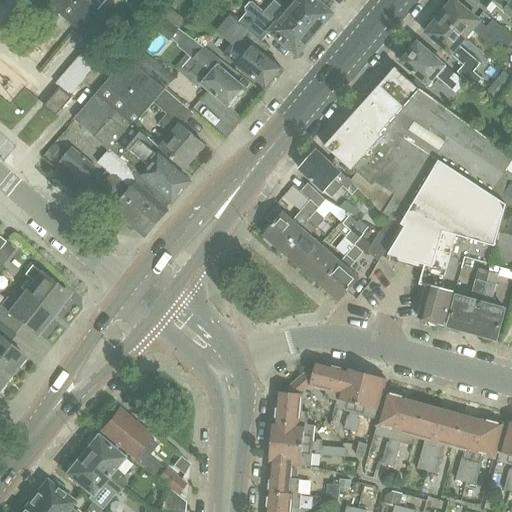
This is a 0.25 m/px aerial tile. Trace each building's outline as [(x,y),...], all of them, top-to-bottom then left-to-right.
[(34,0),(28,8),(29,9),(30,8),(50,25),(49,26),(51,27),(60,15),(88,39),(107,16),(99,10),(107,0),(34,0)] [(318,33),(322,28),(322,25),(330,15),(319,5),(323,0),(296,0),(297,1),(287,13),(313,35),(315,33),(318,33)] [(440,7),(434,14),(436,15),(462,38),(469,30),(491,48),(498,40),(506,47),(508,45),(511,40),(511,37),(496,25),(490,32),(486,28),(452,0),(448,0),(442,8),(440,7)] [(472,0),(484,10),(491,2),(509,18),(511,14),(511,4),(507,0),(472,0)] [(274,3),(264,15),(252,4),(249,5),(244,10),(244,13),(246,14),(238,24),(261,42),(269,33),(295,55),(304,45),(307,46),(312,40),(311,37),(313,35),(287,13),(274,3)] [(430,23),(423,31),(463,65),(456,72),(473,87),(480,79),(470,72),(477,64),(455,46),(462,38),(436,15),(434,14),(428,21),(430,23)] [(162,16),(153,28),(169,42),(172,39),(179,44),(176,47),(185,55),(195,63),(184,76),(198,88),(200,85),(227,108),(229,104),(233,105),(235,102),(235,98),(243,89),(229,77),(218,68),(223,62),(179,28),(162,16)] [(269,48),(261,42),(238,24),(231,19),(218,34),(231,44),(222,55),(265,90),(267,87),(271,87),(275,83),(274,79),(281,70),(262,56),(269,48)] [(90,41),(54,84),(59,88),(70,97),(106,54),(90,41)] [(407,50),(400,58),(402,60),(400,62),(416,76),(427,85),(434,76),(454,93),(457,89),(462,82),(416,43),(408,52),(407,50)] [(138,45),(129,56),(167,89),(176,78),(138,45)] [(132,127),(132,126),(149,107),(152,104),(164,90),(126,58),(95,94),(132,127)] [(378,89),(400,109),(418,89),(397,70),(398,70),(395,67),(378,86),(379,88),(378,89)] [(433,268),(433,266),(443,231),(455,234),(496,246),(507,206),(511,209),(511,174),(505,170),(511,159),(511,156),(422,93),(418,89),(400,109),(378,89),(379,88),(378,86),(324,146),(335,156),(351,169),(352,169),(372,186),(374,183),(394,194),(383,213),(389,217),(401,224),(405,226),(388,254),(409,260),(425,265),(424,265),(433,268)] [(59,88),(43,106),(55,117),(71,98),(70,97),(59,88)] [(190,112),(164,90),(152,104),(165,115),(157,125),(170,136),(159,149),(183,169),(204,146),(179,125),(190,112)] [(159,149),(140,133),(132,126),(132,127),(95,94),(73,119),(96,140),(108,151),(133,172),(140,178),(142,176),(172,202),(188,183),(154,154),(159,149)] [(50,152),(59,160),(65,152),(56,145),(50,152)] [(84,183),(96,169),(71,147),(59,161),(84,183)] [(121,224),(124,220),(145,238),(168,210),(135,182),(131,175),(133,172),(108,151),(97,164),(106,172),(99,181),(102,184),(99,187),(118,203),(112,210),(115,212),(112,216),(121,224)] [(354,194),(358,189),(352,183),(317,151),(300,170),(332,198),(344,185),(354,194)] [(283,251),(316,211),(326,200),(307,184),(300,191),(311,201),(292,222),(282,213),(264,235),(283,251)] [(496,246),(492,262),(511,268),(511,261),(511,209),(507,206),(496,246)] [(309,257),(319,245),(309,236),(324,219),(316,211),(301,229),(283,251),(304,269),(312,259),(309,257)] [(352,231),(336,250),(345,258),(355,246),(367,232),(370,228),(361,220),(359,222),(349,214),(341,223),(352,231)] [(380,232),(392,239),(401,224),(389,217),(380,232)] [(443,231),(433,266),(433,268),(424,265),(419,284),(426,286),(418,318),(428,321),(429,325),(438,327),(442,325),(443,326),(452,292),(440,289),(455,234),(443,231)] [(385,249),(392,239),(380,232),(368,252),(379,263),(387,251),(385,249)] [(304,269),(322,285),(340,263),(319,245),(309,257),(312,259),(304,269)] [(355,246),(340,263),(322,285),(340,300),(358,279),(348,270),(363,253),(355,246)] [(33,281),(24,293),(52,315),(67,295),(31,267),(24,275),(33,281)] [(456,297),(452,310),(447,327),(451,328),(452,332),(458,333),(460,330),(472,333),(489,273),(477,270),(469,300),(456,297)] [(499,275),(489,273),(472,333),(482,336),(484,340),(490,341),(493,339),(496,340),(504,310),(491,306),(499,275)] [(6,297),(0,304),(0,322),(14,334),(22,324),(36,335),(52,315),(24,293),(15,304),(6,297)] [(15,334),(14,334),(0,322),(0,367),(9,374),(23,356),(8,344),(15,334)] [(338,398),(339,392),(345,369),(317,361),(314,373),(308,371),(300,377),(307,388),(310,384),(326,389),(324,397),(337,401),(338,398)] [(0,386),(9,374),(0,367),(0,386)] [(345,368),(345,369),(339,392),(338,398),(337,401),(335,408),(350,412),(349,416),(347,415),(343,428),(350,430),(366,374),(345,368)] [(375,419),(386,380),(366,374),(350,430),(357,432),(360,419),(358,419),(359,415),(375,419)] [(308,412),(301,411),(302,395),(304,391),(296,380),(289,387),(289,392),(277,391),(274,422),(299,424),(307,425),(308,412)] [(387,464),(388,461),(405,400),(406,397),(386,391),(374,434),(390,439),(388,443),(387,443),(381,463),(387,464)] [(388,461),(387,464),(394,466),(400,445),(398,445),(399,441),(413,445),(415,438),(424,405),(405,400),(388,461)] [(424,405),(415,438),(425,440),(417,469),(421,470),(427,472),(443,411),(424,405)] [(100,431),(157,477),(177,494),(185,484),(165,467),(164,468),(146,454),(156,443),(117,411),(100,431)] [(443,411),(427,472),(435,474),(443,443),(455,446),(462,416),(443,411)] [(456,479),(465,482),(481,421),(462,416),(455,446),(464,449),(456,479)] [(482,419),(481,421),(465,482),(476,485),(484,454),(494,457),(503,424),(482,419)] [(271,443),(321,447),(322,440),(317,439),(317,442),(314,441),(315,426),(307,425),(299,424),(274,422),(273,422),(271,443)] [(511,422),(507,422),(497,461),(511,465),(511,467),(511,469),(510,469),(504,490),(510,491),(511,488),(511,482),(511,422)] [(89,445),(78,458),(88,466),(91,462),(121,487),(126,480),(119,475),(121,473),(113,466),(122,456),(96,435),(94,438),(92,438),(89,441),(89,445)] [(364,457),(368,444),(359,442),(356,455),(364,457)] [(270,463),(292,465),(311,466),(312,451),(315,451),(315,453),(320,453),(320,454),(345,456),(346,449),(334,448),(321,447),(271,443),(269,462),(270,463)] [(189,464),(180,457),(172,466),(183,474),(189,464)] [(121,487),(91,462),(88,466),(78,458),(74,463),(71,463),(68,466),(68,470),(65,473),(90,494),(87,498),(101,509),(114,494),(116,496),(122,488),(121,487)] [(267,493),(292,494),(298,494),(299,479),(291,478),(292,465),(270,463),(267,493)] [(350,479),(339,479),(339,484),(338,487),(350,488),(350,479)] [(73,501),(47,480),(21,511),(77,511),(69,506),(73,501)] [(162,484),(160,510),(179,511),(182,511),(184,501),(162,484)] [(326,484),(326,494),(338,495),(338,487),(339,484),(326,484)] [(403,511),(405,507),(400,506),(400,504),(405,505),(407,495),(392,491),(386,494),(383,503),(394,506),(392,511),(403,511)] [(301,495),(298,494),(292,494),(267,493),(265,511),(290,511),(291,508),(300,508),(301,495)] [(338,506),(338,495),(326,494),(325,505),(338,506)]
